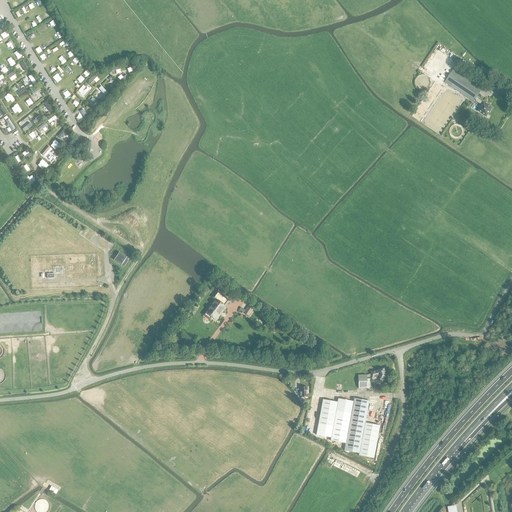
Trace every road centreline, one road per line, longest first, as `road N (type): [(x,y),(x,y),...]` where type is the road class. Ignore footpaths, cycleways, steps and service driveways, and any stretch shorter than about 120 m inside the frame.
road 1 (unclassified): [(0,400),(168,363),(305,372),(398,349)]
road 2 (motorway): [(511,370),(391,511)]
road 3 (unclassified): [(398,349),(444,334),(480,334),(511,283)]
road 4 (unclassified): [(398,349),(401,426),(379,479)]
road 5 (track): [(511,407),(439,487),(444,506)]
